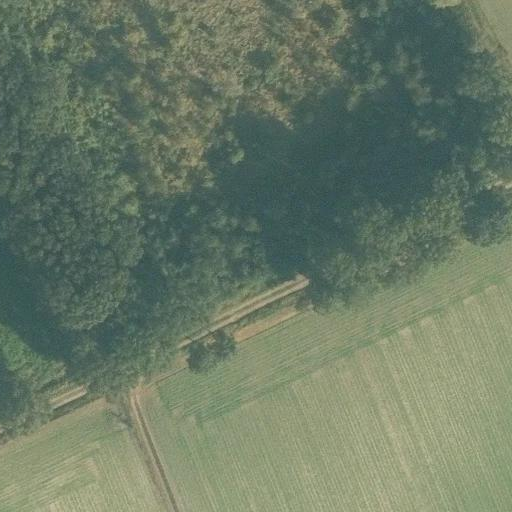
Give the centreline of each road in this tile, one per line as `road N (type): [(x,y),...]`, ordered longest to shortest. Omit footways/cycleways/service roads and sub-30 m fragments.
road 1 (track): [(511,184),(0,427)]
road 2 (track): [(177,511),(121,372)]
